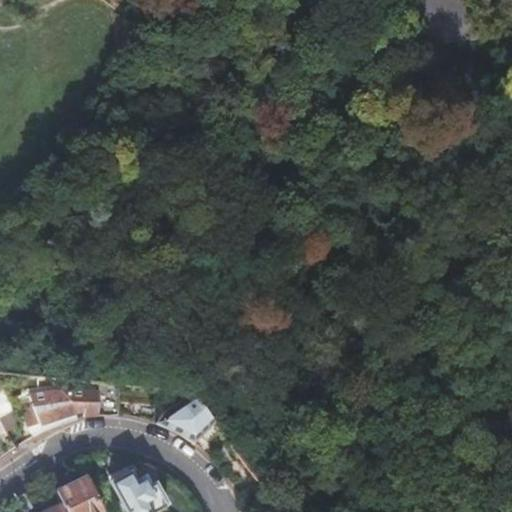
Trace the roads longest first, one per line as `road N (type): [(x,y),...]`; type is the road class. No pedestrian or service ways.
road 1 (residential): [(213,511),(172,461),(121,436),(73,438),(0,486)]
road 2 (track): [(113,0),(125,33),(90,111),(0,200)]
